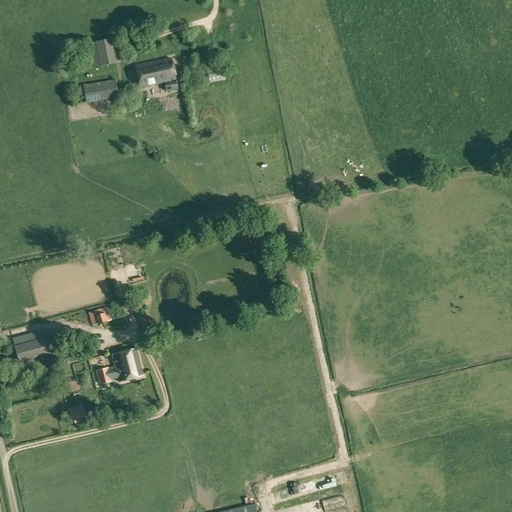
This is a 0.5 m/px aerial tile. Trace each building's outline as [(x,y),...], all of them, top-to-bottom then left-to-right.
[(85,53),(88,69),(117,63),(112,39),(90,43),(92,51),(85,53)] [(165,83),(166,91),(178,88),(172,58),(135,66),(140,88),(165,83)] [(206,66),(207,72),(219,70),(218,64),(206,66)] [(84,85),(86,103),(118,98),(115,79),(84,85)] [(298,272),(291,274),(293,285),(300,283),(298,272)] [(89,312),(93,325),(111,320),(107,307),(89,312)] [(14,346),(22,370),(56,361),(49,336),(14,346)] [(119,382),(143,375),(136,349),(113,355),(116,367),(108,369),(108,368),(97,371),(100,384),(111,381),(111,379),(118,377),(119,382)] [(60,383),(62,393),(79,389),(76,378),(60,383)] [(71,413),(75,422),(87,417),(82,407),(71,413)] [(306,484),(274,496),(277,505),(303,495),(301,489),(307,487),(306,484)] [(350,511),(357,507),(352,498),(345,503),(350,511)]
